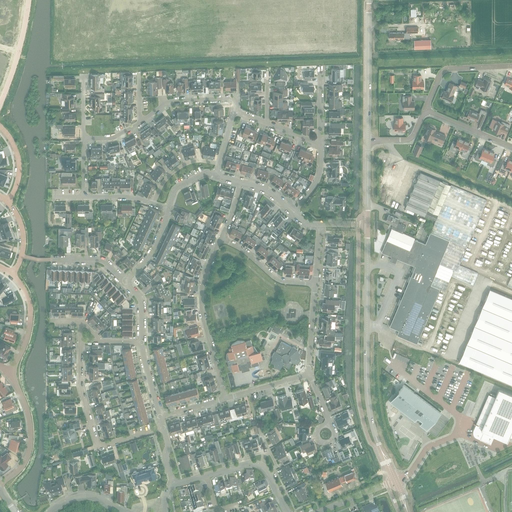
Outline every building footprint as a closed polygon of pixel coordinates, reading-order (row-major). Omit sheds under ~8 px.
[(430,40),(414,40),(414,49),(431,48),(430,40)] [(252,75),(249,75),(249,81),(256,81),(256,78),(261,78),(261,72),(258,72),(258,68),(252,68),(252,72),(252,75)] [(314,77),(314,70),(305,70),(305,80),(311,80),(311,77),(314,77)] [(343,80),(343,77),(340,77),(340,70),(332,70),(332,77),(330,77),(330,80),(343,80)] [(285,87),(285,82),(283,82),(287,76),(284,71),(277,71),(274,76),(277,82),(277,83),(276,83),(276,87),(285,87)] [(124,75),(124,80),(133,80),(133,75),(130,75),(130,72),(121,72),(121,75),(124,75)] [(104,74),(91,74),(91,83),(100,83),(103,83),(103,77),(104,77),(104,74)] [(412,81),(412,88),(423,88),(423,87),(424,87),(424,83),(423,83),(423,81),(421,81),(421,75),(413,75),(413,81),(412,81)] [(157,86),(161,85),(161,77),(156,78),(156,82),(148,82),(148,93),(158,93),(157,86)] [(185,86),(188,85),(188,78),(182,79),(182,83),(178,83),(178,92),(185,91),(185,86)] [(65,87),(75,87),(75,79),(65,79),(65,87)] [(166,92),(173,92),(173,83),(169,83),(169,79),(163,79),(163,86),(166,86),(166,92)] [(218,81),(214,82),(215,90),(220,90),(220,86),(223,86),(223,79),(217,79),(218,81)] [(476,85),(475,87),(483,91),(484,89),(488,91),(488,90),(489,90),(490,87),(492,82),(484,79),(483,81),(478,79),(476,85)] [(121,85),(121,88),(130,88),(130,85),(133,85),(133,80),(124,80),(124,85),(121,85)] [(197,91),(197,82),(194,82),(194,80),(188,81),(189,88),(192,87),(192,91),(197,91)] [(200,82),(197,82),(197,91),(203,91),(203,87),(206,87),(206,80),(200,80),(200,82)] [(211,80),(206,80),(206,87),(209,87),(209,90),(215,90),(214,82),(211,82),(211,80)] [(226,90),(236,89),(236,80),(233,80),(234,82),(226,82),(226,90)] [(314,91),(314,86),(306,86),(307,82),(300,82),(300,86),(303,86),(303,94),(314,94),(314,93),(313,93),(313,91),(314,91)] [(100,83),(91,83),(91,88),(95,88),(95,91),(104,91),(104,88),(102,88),(102,87),(101,86),(100,86),(100,83)] [(441,98),(446,100),(446,101),(449,103),(450,102),(451,102),(454,95),(453,95),(455,90),(457,91),(459,87),(456,86),(457,86),(450,83),(446,92),(444,91),(443,93),(442,92),(441,96),(442,96),(441,98)] [(261,92),(261,85),(251,85),(251,91),(248,91),(248,95),(255,95),(255,92),(261,92)] [(330,85),(330,96),(338,96),(338,91),(342,91),(342,85),(330,85)] [(130,88),(121,88),(121,91),(124,91),(124,96),(133,96),(133,91),(130,91),(130,88)] [(273,92),(273,99),(283,99),(283,96),(287,96),(287,89),(279,89),(279,92),(273,92)] [(91,97),(91,102),(100,102),(100,99),(104,99),(104,93),(95,94),(95,97),(91,97)] [(75,105),(75,102),(74,102),(74,98),(71,98),(71,94),(63,94),(63,100),(65,100),(65,105),(75,105)] [(261,110),(261,99),(259,99),(259,96),(251,96),(251,105),(254,105),(254,110),(261,110)] [(338,96),(330,96),(329,107),(341,107),(342,101),(338,101),(338,96)] [(414,109),(414,101),(411,101),(411,96),(405,96),(403,96),(403,105),(404,105),(404,109),(405,109),(405,110),(409,110),(409,109),(414,109)] [(283,99),(273,99),(273,105),(279,105),(279,109),(287,109),(287,102),(283,102),(283,99)] [(100,102),(91,102),(91,107),(95,107),(95,110),(104,110),(104,107),(102,107),(102,105),(100,105),(100,102)] [(314,114),(314,107),(311,107),(311,102),(301,102),(301,110),(305,110),(305,113),(314,114)] [(121,104),(121,107),(121,110),(124,110),(124,112),(133,112),(133,107),(130,107),(130,104),(121,104)] [(214,114),(224,114),(223,108),(217,108),(217,105),(210,105),(211,111),(214,111),(214,114)] [(345,114),(345,109),(337,108),(337,111),(329,111),(329,119),(340,119),(340,114),(345,114)] [(479,114),(469,110),(469,112),(468,111),(466,115),(467,115),(467,117),(476,121),(478,122),(477,124),(481,125),(485,116),(486,112),(481,109),(479,114)] [(189,111),(183,112),(184,121),(184,125),(187,125),(187,124),(193,124),(192,118),(189,118),(189,111)] [(195,121),(195,123),(196,124),(199,124),(204,124),(205,117),(201,117),(201,111),(195,111),(195,121)] [(292,119),(292,111),(288,111),(288,113),(278,113),(278,120),(288,121),(288,119),(292,119)] [(184,121),(183,112),(177,112),(178,118),(173,119),(175,125),(180,125),(180,121),(184,121)] [(165,116),(160,120),(165,127),(167,125),(169,127),(174,124),(170,118),(167,120),(165,116)] [(295,120),(300,120),(303,120),(303,133),(309,133),(309,127),(313,127),(313,120),(303,119),(303,116),(295,116),(295,120)] [(214,123),(214,126),(223,127),(224,122),(217,121),(217,117),(211,117),(211,123),(214,123)] [(395,123),(394,123),(394,131),(405,131),(405,129),(406,129),(406,125),(405,125),(405,123),(403,123),(403,118),(395,118),(395,123)] [(493,119),(489,127),(494,129),(493,130),(500,133),(501,131),(506,133),(509,127),(508,127),(509,125),(501,121),(501,123),(497,121),(493,119)] [(165,127),(160,120),(156,123),(158,127),(156,129),(160,134),(165,131),(163,128),(165,127)] [(345,127),(345,123),(337,123),(337,127),(329,127),(329,134),(340,135),(340,127),(345,127)] [(223,127),(214,126),(213,130),(210,129),(209,135),(215,136),(216,133),(222,133),(223,127)] [(244,135),(247,137),(250,129),(245,126),(244,130),(241,129),(239,135),(244,137),(244,135)] [(432,138),(443,143),(445,136),(436,132),(437,131),(435,131),(435,129),(434,129),(434,128),(430,126),(430,127),(428,126),(424,137),(431,140),(432,138)] [(150,127),(145,130),(150,137),(152,136),(154,138),(159,135),(155,129),(152,131),(150,127)] [(75,137),(75,128),(64,128),(64,137),(75,137)] [(250,129),(247,137),(250,138),(249,140),(254,142),(258,133),(255,132),(256,131),(250,129)] [(150,137),(145,130),(141,134),(143,138),(141,139),(146,147),(149,145),(147,143),(150,142),(148,139),(150,137)] [(260,133),(259,136),(256,142),(261,144),(262,142),(265,144),(268,136),(263,134),(263,135),(260,133)] [(268,136),(265,144),(268,145),(267,147),(272,149),(275,142),(272,141),(273,138),(268,136)] [(135,137),(130,140),(134,147),(136,146),(138,149),(143,146),(140,140),(137,141),(135,137)] [(456,148),(460,150),(464,140),(458,138),(456,144),(452,142),(449,150),(455,153),(456,148)] [(134,147),(130,140),(125,142),(127,147),(125,148),(128,154),(133,152),(131,149),(134,147)] [(464,140),(460,150),(463,151),(461,156),(467,158),(470,150),(467,148),(469,143),(464,140)] [(65,152),(75,152),(75,144),(70,144),(70,141),(63,141),(63,146),(65,146),(65,152)] [(194,146),(188,147),(191,157),(196,155),(195,149),(198,148),(196,141),(193,142),(194,146)] [(280,150),(283,151),(287,143),(281,141),(280,145),(277,144),(274,151),(279,153),(280,150)] [(203,156),(209,157),(210,147),(204,146),(205,142),(202,142),(201,149),(204,149),(203,156)] [(329,148),(329,156),(338,156),(338,157),(342,157),(342,153),(339,153),(340,148),(338,148),(338,145),(343,145),(345,145),(345,142),(343,142),(331,142),(331,145),(336,145),(336,148),(329,148)] [(210,147),(209,157),(214,158),(215,151),(219,152),(220,145),(211,143),(210,147)] [(287,143),(283,151),(286,152),(285,155),(290,157),(293,151),(290,150),(292,145),(287,143)] [(422,147),(417,144),(413,154),(418,156),(422,147)] [(119,145),(114,146),(116,154),(119,154),(119,157),(125,155),(123,148),(120,149),(119,145)] [(191,157),(188,147),(182,149),(181,145),(178,146),(180,153),(183,152),(185,158),(191,157)] [(116,154),(114,146),(108,147),(109,152),(107,153),(108,159),(114,158),(113,155),(116,154)] [(91,151),(88,151),(88,160),(97,160),(97,157),(97,148),(91,148),(91,151)] [(97,157),(97,160),(105,160),(105,153),(102,153),(102,148),(97,148),(97,157)] [(174,153),(169,157),(175,165),(180,161),(176,156),(178,154),(174,148),(171,150),(174,153)] [(482,159),(485,160),(489,151),(483,148),(481,154),(477,153),(475,159),(480,162),(482,159)] [(300,158),(303,159),(306,151),(300,149),(299,153),(296,152),(293,158),(299,161),(300,158)] [(306,151),(303,159),(306,160),(304,165),(310,167),(313,159),(310,158),(312,153),(306,151)] [(489,151),(485,160),(488,162),(487,164),(493,167),(495,160),(492,159),(495,153),(489,151)] [(225,156),(224,159),(227,160),(225,168),(230,169),(232,161),(233,158),(225,156)] [(61,164),(62,164),(62,165),(65,165),(65,169),(75,169),(75,161),(71,161),(71,157),(62,157),(62,161),(61,161),(61,164)] [(175,165),(169,157),(164,160),(162,157),(160,159),(164,165),(166,163),(170,168),(175,165)] [(232,161),(230,169),(235,171),(236,167),(239,168),(240,162),(241,160),(233,158),(232,161)] [(507,170),(510,171),(511,165),(511,160),(508,159),(506,165),(502,163),(499,172),(505,174),(507,170)] [(240,162),(239,168),(241,169),(240,172),(245,174),(248,166),(249,163),(241,160),(240,162)] [(158,166),(154,170),(162,176),(166,172),(160,168),(162,165),(157,161),(155,164),(158,166)] [(248,166),(245,174),(250,175),(251,172),(254,173),(257,164),(251,162),(249,161),(249,163),(248,166)] [(339,180),(339,162),(332,162),(332,172),(329,172),(329,179),(332,179),(332,180),(339,180)] [(257,164),(254,173),(257,173),(256,177),(261,178),(263,170),(264,166),(257,164)] [(263,170),(261,178),(266,180),(267,176),(270,177),(272,172),(274,169),(267,167),(266,171),(263,170)] [(272,172),(270,177),(272,179),(270,182),(274,184),(279,178),(281,174),(274,169),(272,172)] [(162,176),(154,170),(150,175),(148,173),(146,175),(151,180),(153,177),(158,181),(162,176)] [(75,185),(75,176),(72,176),(72,172),(61,173),(61,176),(63,176),(63,185),(75,185)] [(416,181),(436,189),(440,180),(421,172),(420,172),(416,181)] [(120,177),(117,178),(117,187),(120,187),(120,190),(125,190),(125,181),(120,181),(120,177)] [(130,181),(125,181),(125,190),(130,189),(130,186),(133,186),(133,177),(130,177),(130,181)] [(146,182),(144,187),(153,191),(155,186),(149,183),(151,180),(144,177),(143,180),(146,182)] [(279,178),(274,184),(279,187),(281,185),(283,186),(288,178),(288,180),(283,177),(282,179),(279,178)] [(98,185),(101,185),(100,178),(95,178),(95,181),(91,181),(92,190),(98,190),(98,185)] [(109,190),(109,181),(104,181),(104,178),(101,178),(101,187),(104,187),(104,190),(109,190)] [(112,181),(109,181),(109,190),(114,190),(114,187),(117,187),(117,178),(112,178),(112,181)] [(288,178),(283,186),(285,188),(283,191),(288,194),(293,187),(290,185),(293,181),(288,178)] [(428,207),(425,216),(435,220),(451,185),(440,180),(436,189),(432,198),(430,205),(428,207)] [(416,181),(413,190),(432,198),(436,189),(416,181)] [(203,196),(209,194),(207,184),(200,185),(201,192),(198,193),(199,199),(204,198),(203,196)] [(293,187),(288,194),(292,197),(294,194),(297,195),(303,186),(300,184),(299,186),(297,185),(295,188),(293,187)] [(487,200),(451,185),(435,220),(430,232),(450,240),(447,246),(440,264),(453,270),(451,276),(473,285),(478,273),(459,265),(487,200)] [(153,191),(144,187),(141,192),(138,191),(137,194),(143,197),(145,194),(150,197),(153,191)] [(218,196),(223,197),(226,189),(221,188),(220,191),(217,190),(215,199),(218,199),(218,196)] [(226,189),(223,197),(226,198),(225,201),(230,203),(232,194),(230,193),(231,190),(226,189)] [(413,190),(409,199),(428,207),(430,205),(432,198),(413,190)] [(192,203),(197,200),(194,192),(191,193),(190,191),(184,194),(187,201),(190,200),(192,203)] [(253,212),(255,205),(252,204),(254,197),(247,195),(244,205),(249,207),(248,211),(253,212)] [(346,205),(346,197),(340,197),(340,198),(335,198),(335,197),(325,197),(325,209),(335,209),(335,202),(340,202),(340,205),(346,205)] [(405,208),(415,212),(425,216),(428,207),(409,199),(405,208)] [(268,213),(272,209),(267,204),(260,212),(264,215),(261,218),(266,222),(271,216),(268,213)] [(86,218),(93,218),(93,211),(89,211),(89,205),(78,205),(78,213),(86,213),(86,218)] [(109,218),(116,218),(116,211),(112,211),(112,205),(101,205),(101,213),(109,213),(109,218)] [(119,208),(119,214),(119,215),(123,215),(124,216),(126,216),(126,215),(126,213),(126,212),(132,212),(132,215),(135,215),(135,208),(132,208),(132,205),(122,205),(122,208),(119,208)] [(150,207),(148,212),(157,216),(159,211),(150,207)] [(187,219),(189,213),(181,210),(180,213),(177,212),(175,218),(183,221),(184,218),(187,219)] [(215,210),(212,215),(211,218),(213,219),(221,222),(223,217),(220,216),(222,213),(215,210)] [(148,212),(146,217),(154,221),(157,216),(148,212)] [(281,226),(286,220),(280,215),(273,223),(277,226),(275,229),(277,231),(275,232),(278,234),(284,228),(281,226)] [(406,226),(397,223),(399,219),(389,215),(386,221),(394,225),(392,228),(403,233),(406,226)] [(146,217),(144,222),(152,225),(154,221),(146,217)] [(209,220),(207,225),(214,228),(216,226),(219,227),(221,222),(213,219),(212,221),(209,220)] [(0,231),(10,228),(8,223),(1,225),(0,222),(0,221),(0,231)] [(144,222),(142,226),(150,230),(152,225),(144,222)] [(173,223),(170,228),(179,232),(181,227),(173,223)] [(231,227),(233,228),(229,235),(234,238),(237,230),(235,229),(236,226),(232,224),(231,227)] [(207,225),(203,232),(214,237),(216,232),(213,231),(214,228),(207,225)] [(142,226),(140,231),(148,235),(150,230),(142,226)] [(239,226),(237,230),(234,238),(239,240),(242,233),(244,234),(246,230),(239,226)] [(81,230),(81,234),(76,234),(76,245),(85,245),(85,237),(88,237),(88,227),(85,227),(85,230),(81,230)] [(10,228),(0,231),(0,234),(0,235),(0,240),(6,239),(5,236),(12,234),(10,228)] [(170,228),(168,232),(177,236),(179,232),(170,228)] [(294,228),(289,235),(288,234),(287,235),(287,237),(290,239),(291,239),(294,241),(296,239),(298,241),(303,234),(300,231),(299,232),(294,228)] [(435,276),(440,264),(447,246),(450,240),(430,232),(425,244),(414,239),(415,238),(403,233),(392,228),(381,252),(415,266),(415,267),(435,276)] [(242,238),(245,240),(243,242),(247,245),(252,238),(250,237),(252,233),(247,230),(242,238)] [(63,231),(63,235),(59,235),(59,245),(68,245),(68,237),(71,237),(71,231),(68,231),(63,231)] [(101,240),(101,231),(96,231),(96,235),(91,235),(91,245),(98,245),(98,240),(101,240)] [(140,231),(137,235),(146,239),(148,235),(140,231)] [(168,232),(166,237),(174,241),(177,236),(168,232)] [(200,236),(198,239),(207,243),(208,241),(211,242),(214,237),(203,232),(201,237),(200,236)] [(328,242),(330,243),(330,246),(336,246),(336,243),(338,243),(339,239),(342,239),(343,233),(335,232),(335,236),(329,235),(328,242)] [(137,235),(135,240),(144,244),(146,239),(137,235)] [(252,238),(247,245),(252,248),(253,245),(256,247),(261,239),(256,236),(254,240),(252,238)] [(166,237),(164,241),(172,245),(174,241),(166,237)] [(106,241),(103,249),(109,252),(110,249),(113,250),(115,245),(116,242),(117,242),(111,239),(110,243),(106,241)] [(198,243),(196,248),(206,252),(209,248),(206,246),(207,243),(198,239),(197,242),(198,243)] [(261,239),(256,247),(258,248),(255,251),(259,255),(265,248),(263,247),(265,244),(261,240),(261,239)] [(144,244),(135,240),(133,245),(142,249),(144,244)] [(164,241),(162,246),(170,250),(172,245),(164,241)] [(11,251),(5,249),(6,246),(0,244),(0,251),(1,251),(0,253),(0,254),(2,255),(2,256),(6,257),(7,256),(9,257),(11,251)] [(162,246),(159,251),(168,255),(170,250),(162,246)] [(121,259),(128,252),(124,248),(121,251),(119,248),(113,254),(117,259),(119,257),(121,259)] [(206,252),(196,248),(199,249),(198,252),(195,250),(192,255),(199,258),(201,256),(204,257),(206,252)] [(265,248),(259,255),(263,258),(265,256),(267,257),(273,251),(271,249),(270,250),(269,248),(267,250),(265,248)] [(327,251),(327,257),(337,258),(338,249),(330,248),(330,251),(327,251)] [(159,251),(157,255),(166,259),(168,255),(159,251)] [(273,251),(267,257),(269,259),(267,262),(271,265),(277,259),(275,257),(277,255),(273,251)] [(166,259),(157,255),(155,260),(163,264),(166,259)] [(191,256),(188,263),(199,269),(201,264),(198,262),(200,260),(191,256)] [(130,267),(136,261),(132,257),(130,259),(127,257),(121,262),(126,267),(128,265),(130,267)] [(285,262),(281,259),(279,257),(277,259),(271,265),(275,269),(277,266),(279,268),(285,262)] [(337,258),(327,257),(326,263),(329,264),(328,267),(337,267),(337,258)] [(186,268),(187,269),(186,272),(192,275),(194,272),(196,273),(199,269),(188,263),(186,268)] [(304,277),(304,268),(305,265),(297,264),(296,271),(299,271),(299,276),(304,277)] [(440,264),(435,276),(431,285),(440,289),(444,291),(451,276),(453,270),(440,264)] [(295,273),(296,265),(290,265),(290,267),(285,267),(285,275),(292,276),(292,273),(295,273)] [(304,268),(304,277),(309,277),(309,272),(312,272),(313,265),(308,265),(307,268),(304,268)] [(440,289),(431,285),(435,276),(415,267),(390,327),(399,331),(397,335),(417,344),(440,289)] [(326,271),(325,280),(332,281),(332,276),(338,277),(338,272),(339,272),(340,269),(328,268),(328,271),(326,271)] [(85,271),(85,281),(92,281),(93,278),(96,272),(91,272),(91,271),(85,271)] [(137,279),(141,283),(148,275),(144,271),(137,279)] [(93,278),(92,281),(96,282),(97,282),(100,284),(106,277),(102,273),(100,275),(96,272),(93,278)] [(148,275),(141,283),(145,286),(152,279),(148,275)] [(185,275),(184,279),(182,279),(181,283),(186,284),(194,286),(195,280),(192,280),(192,277),(185,275)] [(100,284),(97,287),(98,289),(101,286),(104,288),(110,282),(106,277),(100,284)] [(156,284),(152,286),(154,291),(164,287),(163,284),(164,284),(162,277),(157,282),(156,283),(156,284)] [(110,282),(104,288),(108,292),(114,286),(110,282)] [(194,286),(186,284),(181,283),(180,287),(183,288),(182,292),(189,293),(190,290),(193,291),(194,286)] [(337,293),(337,288),(334,287),(335,285),(325,284),(324,295),(334,296),(334,293),(337,293)] [(114,286),(108,292),(112,296),(119,290),(114,286)] [(164,287),(154,291),(157,296),(163,293),(164,295),(171,295),(170,292),(169,290),(165,290),(164,287)] [(511,298),(490,289),(459,362),(511,384),(511,298)] [(119,290),(112,296),(116,300),(123,294),(119,290)] [(5,293),(0,296),(0,297),(2,299),(4,305),(16,299),(13,293),(7,296),(5,293)] [(123,294),(116,300),(120,305),(121,304),(123,305),(129,303),(126,299),(127,298),(123,294)] [(185,307),(194,307),(194,298),(188,298),(188,295),(181,295),(181,301),(184,301),(185,307)] [(339,305),(339,301),(331,300),(331,304),(323,303),(322,311),(333,311),(334,304),(339,305)] [(92,306),(89,313),(91,314),(94,308),(97,302),(94,301),(92,306)] [(129,303),(123,305),(123,314),(132,314),(132,308),(129,308),(129,303)] [(54,304),(51,304),(51,311),(54,311),(54,316),(60,316),(60,307),(56,307),(56,304),(54,304)] [(65,304),(60,304),(60,307),(60,316),(66,316),(66,311),(69,311),(69,304),(65,304)] [(72,304),(69,304),(69,311),(72,311),(71,316),(78,316),(78,307),(72,307),(72,304)] [(163,307),(153,307),(153,312),(159,312),(159,315),(165,315),(165,312),(163,312),(163,307)] [(187,322),(196,321),(196,314),(192,314),(191,310),(186,311),(187,315),(186,315),(187,322)] [(11,319),(11,322),(17,322),(17,319),(19,319),(19,314),(17,313),(17,312),(12,312),(12,313),(11,313),(10,319),(11,319)] [(95,314),(88,320),(92,325),(99,318),(95,314)] [(153,318),(153,324),(163,324),(163,319),(170,318),(170,315),(165,315),(159,315),(159,318),(153,318)] [(322,318),(321,324),(335,325),(336,316),(328,315),(327,319),(322,318)] [(99,318),(92,325),(96,329),(98,327),(100,330),(102,328),(104,330),(108,326),(106,324),(107,323),(103,319),(101,321),(99,318)] [(163,324),(153,324),(153,329),(159,329),(159,332),(166,332),(166,329),(163,329),(163,324)] [(335,325),(321,324),(321,330),(326,330),(326,333),(334,334),(335,325)] [(188,337),(200,334),(198,326),(190,329),(189,326),(182,327),(183,331),(186,330),(188,337)] [(6,334),(4,339),(14,342),(16,334),(13,333),(14,330),(6,327),(4,333),(6,334)] [(69,329),(62,329),(62,332),(64,332),(64,338),(72,338),(72,332),(69,332),(69,329)] [(166,332),(159,332),(156,332),(156,335),(154,335),(154,341),(162,341),(162,338),(165,338),(166,332)] [(330,346),(331,342),(334,342),(334,340),(334,335),(327,335),(327,338),(320,338),(320,345),(330,346)] [(64,341),(60,341),(60,346),(62,346),(69,346),(69,343),(72,343),(72,338),(64,338),(64,341)] [(232,344),(231,344),(232,345),(231,346),(231,348),(229,349),(230,352),(227,352),(227,353),(226,354),(226,361),(227,361),(228,365),(227,366),(231,371),(231,372),(233,371),(233,372),(239,370),(239,369),(241,369),(242,372),(250,370),(249,367),(251,366),(251,367),(259,365),(258,361),(263,360),(260,351),(258,352),(254,346),(252,346),(251,340),(245,342),(244,340),(244,341),(237,340),(232,344)] [(196,352),(204,349),(203,344),(198,345),(197,341),(191,343),(192,346),(192,347),(193,349),(195,349),(196,352)] [(300,357),(302,354),(298,352),(298,349),(293,346),(292,347),(283,342),(283,343),(281,343),(280,343),(276,352),(274,351),(272,356),(272,359),(271,362),(274,364),(275,367),(280,370),(283,364),(289,368),(292,362),(298,365),(301,360),(300,357)] [(1,356),(5,358),(9,353),(7,352),(10,347),(5,344),(2,349),(1,348),(0,349),(0,356),(1,356)] [(62,349),(61,349),(61,353),(64,353),(64,355),(72,355),(72,349),(69,349),(69,346),(62,346),(62,349)] [(102,357),(102,350),(92,350),(92,354),(89,354),(89,360),(98,360),(98,357),(102,357)] [(195,355),(196,358),(197,363),(200,363),(209,360),(207,355),(202,356),(201,353),(195,355)] [(335,358),(335,354),(321,353),(321,357),(323,357),(322,369),(331,369),(332,358),(335,358)] [(64,355),(61,355),(61,360),(62,360),(62,364),(69,364),(69,361),(72,361),(72,355),(64,355)] [(198,366),(199,369),(199,372),(206,370),(205,367),(210,366),(209,360),(200,363),(201,365),(198,366)] [(93,366),(89,366),(89,371),(98,371),(98,368),(105,368),(105,363),(93,363),(93,366)] [(69,364),(62,364),(62,367),(62,372),(64,372),(72,372),(72,367),(69,367),(69,364)] [(98,371),(89,371),(89,377),(94,377),(94,380),(101,380),(101,377),(98,377),(98,371)] [(64,378),(62,378),(62,381),(69,381),(69,378),(72,378),(72,372),(64,372),(64,378)] [(202,380),(204,385),(206,385),(215,382),(213,377),(209,378),(208,375),(201,377),(202,380)] [(333,388),(337,386),(333,379),(327,381),(328,385),(322,388),(326,395),(334,392),(333,388)] [(215,382),(206,385),(207,385),(204,386),(205,390),(208,389),(208,390),(216,388),(215,382)] [(59,389),(57,389),(57,394),(61,394),(61,395),(70,395),(70,388),(68,388),(68,386),(70,386),(70,383),(68,383),(59,383),(59,389)] [(95,388),(91,390),(92,395),(101,393),(99,387),(102,387),(101,384),(94,386),(95,388)] [(404,385),(396,395),(397,396),(392,403),(415,421),(417,417),(423,422),(420,425),(427,430),(440,413),(404,385)] [(476,424),(473,430),(473,431),(473,432),(473,433),(473,434),(474,435),(475,436),(476,437),(477,437),(480,439),(480,440),(491,444),(494,436),(507,441),(509,437),(511,437),(511,394),(499,389),(495,397),(489,394),(476,424)] [(310,406),(314,405),(311,396),(306,397),(304,390),(296,392),(299,404),(309,401),(310,406)] [(101,393),(92,395),(94,401),(98,400),(99,403),(106,401),(110,400),(109,397),(103,398),(101,393)] [(278,397),(281,406),(285,405),(286,410),(293,408),(292,401),(288,402),(286,395),(278,397)] [(333,410),(342,406),(339,400),(338,400),(336,396),(330,398),(332,403),(330,404),(333,410)] [(4,408),(6,414),(17,409),(14,401),(12,402),(11,398),(2,402),(5,408),(4,408)] [(266,401),(260,402),(261,406),(258,407),(260,412),(263,411),(263,410),(275,407),(273,400),(266,402),(266,401)] [(100,406),(95,407),(97,413),(106,410),(104,405),(107,404),(106,401),(99,403),(100,406)] [(76,414),(76,407),(74,407),(74,402),(65,402),(65,405),(66,405),(65,414),(76,414)] [(245,403),(240,405),(243,415),(246,414),(246,416),(251,415),(249,407),(246,408),(245,403)] [(235,408),(232,409),(235,419),(240,418),(239,415),(243,415),(240,405),(235,406),(235,408)] [(229,408),(224,409),(226,419),(230,418),(230,421),(235,419),(232,409),(230,410),(229,408)] [(106,410),(97,413),(99,418),(103,417),(104,420),(111,418),(112,418),(109,409),(106,410)] [(216,413),(219,423),(219,424),(224,422),(223,420),(226,419),(224,409),(219,411),(219,412),(216,413)] [(347,419),(350,418),(347,412),(342,414),(343,418),(336,420),(339,427),(348,424),(347,419)] [(212,413),(207,414),(209,424),(213,423),(213,424),(219,423),(216,413),(212,414),(212,413)] [(202,420),(200,421),(202,427),(206,426),(206,424),(209,424),(207,414),(201,415),(202,420)] [(196,417),(190,418),(193,428),(196,427),(197,429),(202,427),(200,421),(197,421),(196,417)] [(105,423),(100,424),(102,430),(111,428),(113,427),(112,421),(111,418),(104,420),(105,423)] [(186,424),(184,425),(186,432),(190,430),(190,429),(193,428),(190,418),(185,420),(186,424)] [(8,421),(9,426),(9,432),(16,431),(15,428),(21,427),(20,421),(11,422),(11,421),(8,421)] [(75,430),(81,428),(79,421),(69,424),(70,427),(62,430),(64,437),(66,436),(68,441),(77,439),(75,430)] [(180,421),(174,423),(177,432),(180,431),(181,433),(186,432),(184,425),(181,426),(180,421)] [(168,429),(169,433),(170,435),(171,435),(172,438),(175,437),(174,433),(177,432),(174,423),(169,424),(170,428),(168,429)] [(308,434),(309,428),(299,427),(299,433),(299,439),(306,439),(306,434),(308,434)] [(111,428),(102,430),(104,436),(108,435),(109,437),(116,435),(115,432),(114,431),(113,430),(112,430),(111,428)] [(273,443),(280,440),(275,431),(274,428),(267,431),(268,434),(269,436),(269,435),(273,443)] [(354,430),(350,432),(343,435),(345,437),(340,439),(343,447),(352,443),(350,438),(356,435),(354,430)] [(11,438),(8,448),(18,451),(18,450),(21,441),(17,440),(18,435),(9,434),(8,438),(11,438)] [(249,437),(250,441),(252,449),(258,448),(258,445),(261,444),(258,436),(255,437),(256,439),(253,440),(252,436),(249,437)] [(135,440),(130,442),(133,451),(138,450),(135,440)] [(218,452),(221,451),(218,440),(215,441),(216,448),(210,449),(213,459),(219,457),(218,452)] [(252,449),(250,441),(244,442),(243,440),(240,441),(242,447),(245,446),(246,451),(252,449)] [(234,453),(239,451),(237,443),(234,443),(234,444),(225,447),(228,456),(235,454),(234,453)] [(308,454),(317,450),(314,444),(309,446),(308,443),(300,446),(303,452),(306,451),(308,454)] [(275,451),(278,457),(286,453),(282,444),(275,447),(277,450),(275,451)] [(334,462),(340,459),(337,453),(334,454),(332,448),(331,448),(321,452),(323,457),(326,456),(327,458),(330,457),(331,460),(333,459),(334,462)] [(345,456),(342,450),(339,451),(343,461),(351,457),(349,455),(345,456)] [(197,466),(205,463),(202,453),(196,455),(195,452),(190,453),(192,460),(195,459),(197,466)] [(1,455),(0,456),(0,469),(1,469),(2,470),(8,465),(6,462),(11,458),(7,453),(2,457),(1,455)] [(104,463),(104,465),(116,461),(114,453),(109,454),(109,455),(102,457),(102,459),(101,460),(102,462),(103,463),(104,463)] [(286,453),(278,457),(281,463),(283,462),(284,464),(291,461),(286,453)] [(182,468),(190,466),(187,454),(179,457),(182,468)] [(67,460),(67,466),(70,466),(71,472),(77,471),(77,465),(80,465),(79,461),(73,462),(72,459),(67,460)] [(282,471),(285,477),(295,472),(292,466),(290,467),(288,465),(282,468),(283,471),(282,471)] [(133,473),(132,474),(135,485),(142,483),(141,481),(149,478),(149,480),(157,477),(155,472),(156,471),(157,471),(157,470),(157,469),(156,468),(155,468),(154,468),(154,466),(152,467),(151,466),(150,466),(149,466),(148,467),(148,468),(146,469),(138,472),(138,471),(137,472),(136,471),(135,471),(134,471),(133,471),(133,472),(133,473)] [(347,482),(357,478),(353,469),(351,470),(352,472),(339,478),(338,477),(325,482),(329,491),(342,485),(341,483),(346,481),(347,482)] [(246,481),(254,479),(252,471),(246,472),(247,475),(244,476),(244,475),(241,476),(243,483),(247,482),(246,481)] [(295,472),(285,477),(288,483),(289,483),(291,485),(297,482),(296,479),(298,478),(295,472)] [(75,476),(77,483),(84,481),(83,480),(87,480),(87,486),(95,486),(95,475),(87,475),(87,476),(83,477),(82,475),(75,476)] [(58,483),(55,484),(57,492),(64,490),(63,487),(66,486),(63,477),(57,479),(58,483)] [(231,483),(228,484),(229,489),(237,487),(238,488),(241,487),(239,480),(236,480),(235,478),(230,480),(231,483)] [(104,483),(104,493),(110,493),(110,486),(113,486),(113,480),(108,480),(108,483),(104,483)] [(54,482),(51,483),(50,481),(44,483),(47,491),(50,491),(51,494),(57,492),(55,484),(54,482)] [(259,495),(263,493),(264,495),(268,493),(264,486),(262,487),(260,484),(261,484),(260,481),(253,484),(254,488),(256,487),(259,495)] [(219,485),(216,486),(214,487),(216,494),(221,493),(221,491),(229,489),(228,484),(224,485),(223,482),(218,483),(219,485)] [(302,487),(305,485),(304,482),(297,486),(299,488),(294,490),(299,501),(307,497),(302,487)] [(118,490),(117,500),(124,500),(124,494),(127,494),(127,486),(121,486),(121,490),(118,490)] [(188,490),(190,495),(200,492),(198,487),(188,490)] [(203,503),(193,505),(194,510),(193,511),(200,511),(202,511),(201,509),(204,508),(203,503)] [(265,503),(260,505),(255,507),(257,510),(261,508),(262,511),(267,510),(267,511),(271,511),(275,510),(273,504),(267,507),(265,503)]
